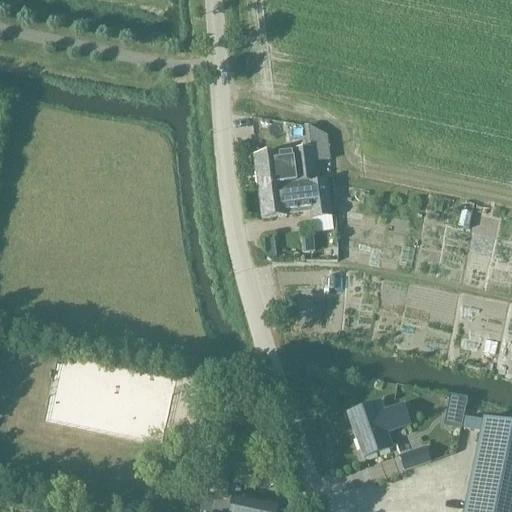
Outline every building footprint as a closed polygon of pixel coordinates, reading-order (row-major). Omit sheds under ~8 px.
[(254,158),(258,189),(306,183),(316,182),(312,151),(292,154),(292,155),(277,157),(277,155),(254,158)] [(306,185),(306,183),(258,189),(262,220),(285,217),(285,215),(297,213),(296,203),(308,201),(311,221),(330,218),(326,183),(306,185)] [(327,292),(340,293),(342,252),(328,252),(327,292)] [(384,412),(381,404),(347,416),(362,460),(391,450),(387,436),(410,428),(402,405),(384,412)] [(237,420),(213,415),(207,448),(231,453),(237,420)] [(511,511),(511,427),(483,421),(482,423),(466,420),(463,431),(480,435),(463,511),(511,511)] [(404,475),(428,466),(424,452),(399,461),(404,475)] [(227,463),(200,458),(194,486),(217,491),(221,492),(227,463)] [(217,491),(216,499),(202,496),(198,511),(274,511),(276,505),(217,491)]
